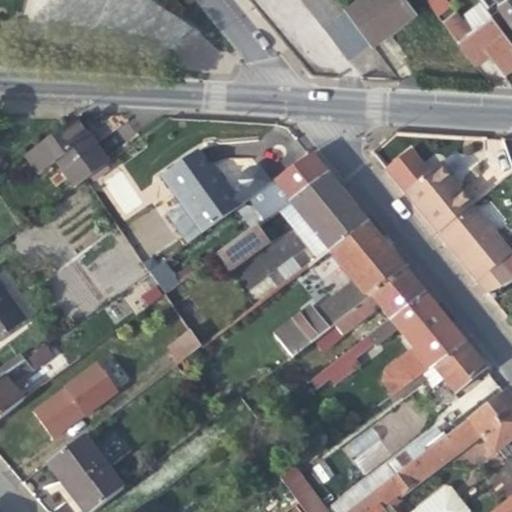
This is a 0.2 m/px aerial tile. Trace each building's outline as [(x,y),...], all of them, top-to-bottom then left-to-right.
[(304,0),(323,25),(345,9),(344,8),(337,0),(304,0)] [(405,0),(354,0),(344,8),(345,9),(369,42),(371,44),(392,28),(414,12),(405,0)] [(424,0),(436,16),(451,6),(446,0),(424,0)] [(348,58),(369,42),(345,9),(323,25),(348,58)] [(488,52),(470,29),(455,10),(442,20),(474,62),(488,52)] [(511,41),(490,13),(470,29),(488,52),(504,73),(511,66),(511,41)] [(213,67),(212,41),(187,43),(188,68),(213,67)] [(58,162),(77,187),(109,163),(93,143),(76,120),(27,157),(41,175),(58,162)] [(161,179),(179,204),(201,235),(241,206),(232,193),(222,180),(218,183),(207,167),(197,153),(161,179)] [(273,215),(280,210),(326,173),(320,165),(311,153),(270,186),(265,190),(272,199),(265,205),(273,215)] [(211,164),(207,167),(218,183),(222,180),(211,164)] [(437,166),(425,176),(405,192),(439,233),(470,207),(457,191),(437,166)] [(418,167),(398,183),(405,192),(425,176),(418,167)] [(241,187),(232,193),(241,206),(265,190),(270,186),(257,169),(249,170),(242,175),(239,183),(241,187)] [(280,210),(319,259),(328,252),(366,223),(348,200),(326,173),(280,210)] [(181,249),(201,235),(179,204),(159,219),(181,249)] [(511,255),(471,206),(470,207),(439,233),(463,263),(488,294),(511,282),(511,255)] [(328,252),(334,260),(352,283),(366,301),(370,298),(404,271),(386,248),(366,223),(328,252)] [(217,256),(230,272),(269,243),(257,226),(217,256)] [(334,260),(328,252),(319,259),(313,264),(308,268),(314,275),(334,260)] [(304,253),(262,284),(266,289),(278,280),(283,287),(308,268),(313,264),(304,253)] [(161,263),(149,272),(166,294),(181,283),(178,279),(180,277),(175,269),(169,274),(161,263)] [(188,271),(180,277),(178,279),(181,283),(191,275),(188,271)] [(370,298),(379,309),(388,320),(422,294),(414,284),(404,271),(370,298)] [(262,284),(246,296),(255,308),(283,287),(278,280),(266,289),(262,284)] [(352,283),(316,311),(330,329),(335,326),(366,301),(352,283)] [(0,341),(26,322),(0,286),(0,341)] [(409,354),(424,373),(462,344),(445,323),(422,294),(388,320),(396,330),(413,352),(409,354)] [(255,308),(246,296),(227,311),(236,322),(255,308)] [(379,309),(370,298),(366,301),(335,326),(344,337),(379,309)] [(293,358),(330,329),(316,311),(313,307),(276,336),(293,358)] [(396,330),(388,320),(368,336),(374,345),(376,346),(396,330)] [(202,347),(190,331),(168,347),(180,363),(202,347)] [(374,345),(368,336),(349,352),(355,360),(374,345)] [(446,401),(483,371),(473,359),(462,344),(424,373),(429,380),(446,401)] [(59,364),(45,345),(25,360),(32,370),(39,379),(59,364)] [(349,352),(325,370),(336,384),(359,365),(355,360),(349,352)] [(424,373),(409,354),(377,380),(392,398),(424,373)] [(25,360),(4,375),(12,386),(32,370),(25,360)] [(97,367),(32,413),(43,428),(53,441),(117,394),(97,367)] [(397,405),(429,380),(424,373),(392,398),(397,405)] [(12,386),(4,375),(0,378),(0,416),(23,400),(12,386)] [(467,420),(479,438),(494,456),(500,452),(504,458),(511,452),(511,402),(503,392),(467,420)] [(406,404),(344,451),(363,476),(394,453),(391,449),(422,425),(406,404)] [(369,495),(380,511),(383,511),(400,499),(479,438),(467,420),(438,442),(408,465),(394,476),(369,495)] [(408,465),(438,442),(429,431),(400,454),(408,465)] [(82,437),(46,465),(66,490),(82,511),(93,511),(123,489),(82,437)] [(386,465),(325,511),(347,511),(369,495),(394,476),(386,465)] [(280,479),(303,511),(325,511),(294,469),(280,479)] [(380,511),(369,495),(347,511),(380,511)] [(410,511),(400,499),(383,511),(410,511)] [(154,511),(147,503),(134,511),(154,511)]
